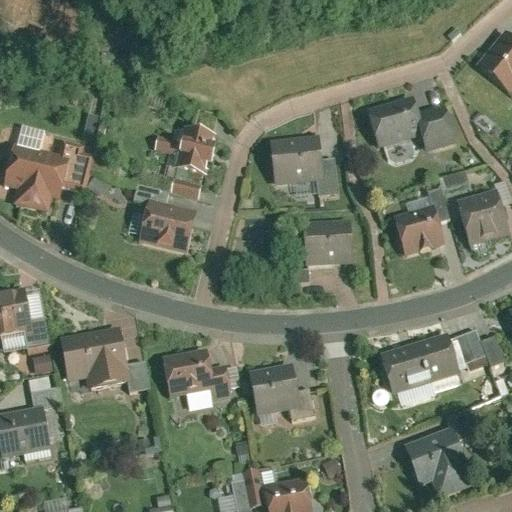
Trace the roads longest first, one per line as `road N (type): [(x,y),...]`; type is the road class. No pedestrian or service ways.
road 1 (residential): [(511,10),(436,70),(263,122),(241,142),(193,320)]
road 2 (residential): [(193,320),(32,262),(0,240)]
road 3 (residential): [(511,276),(436,307),(323,330)]
road 4 (residential): [(357,511),(323,330)]
road 5 (residential): [(323,330),(193,320)]
